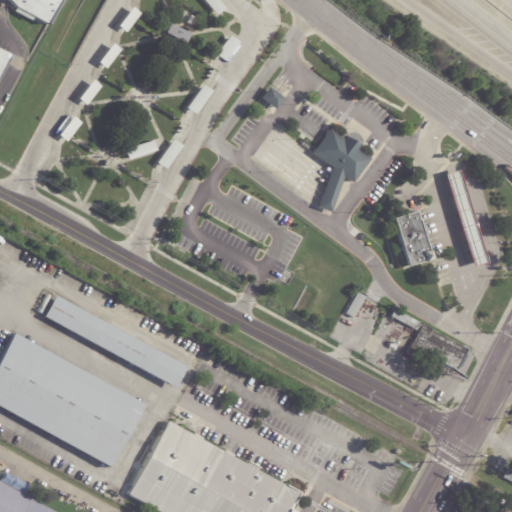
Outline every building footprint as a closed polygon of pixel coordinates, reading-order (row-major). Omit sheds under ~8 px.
[(40,26),(54,0),(3,0),(9,6),(40,26)] [(138,13),(129,7),(116,26),(124,32),(138,13)] [(170,23),(190,33),(185,42),(165,32),(170,23)] [(214,54),(225,62),(238,45),(227,36),(214,54)] [(96,63),(104,69),(118,49),(109,43),(96,63)] [(0,70),(9,52),(0,48),(0,70)] [(270,88),(283,98),(275,110),(260,98),(269,87),(270,88)] [(346,132),(350,131),(353,132),(356,133),(359,135),(361,138),(361,143),(360,147),(361,148),(359,151),(370,159),(352,182),(343,175),(330,212),(318,207),(332,167),(312,153),(329,128),(340,137),(343,134),(346,132)] [(123,149),(126,159),(155,150),(152,140),(123,149)] [(444,174),(459,170),(487,263),(473,267),(444,174)] [(429,258),(430,260),(423,262),(423,261),(407,266),(392,219),(415,211),(429,258)] [(353,318),(345,313),(357,293),(365,297),(353,318)] [(60,297),(47,317),(176,386),(187,366),(60,297)] [(416,331),(391,317),(395,309),(420,323),(416,331)] [(466,352),(467,353),(456,374),(450,370),(446,378),(406,356),(423,327),(466,352)] [(0,405),(0,367),(18,334),(148,403),(114,467),(0,405)] [(170,419),(131,493),(165,511),(291,511),(302,493),(170,419)] [(58,511),(0,480),(0,511),(58,511)]
